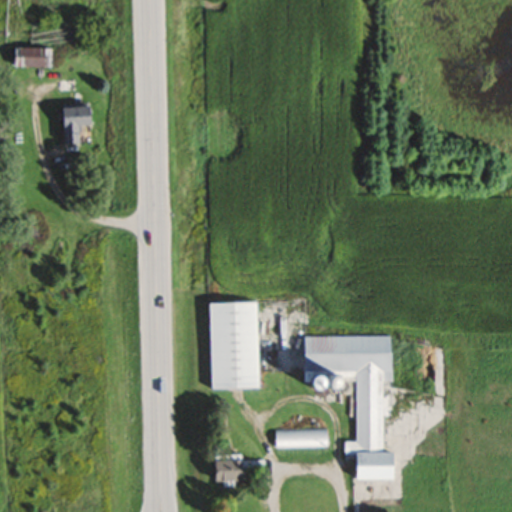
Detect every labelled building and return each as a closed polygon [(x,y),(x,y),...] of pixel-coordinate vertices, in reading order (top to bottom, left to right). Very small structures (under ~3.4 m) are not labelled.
[(48,67),(48,47),(11,47),(11,67),(48,67)] [(75,125),(86,125),(86,107),(59,107),(60,144),(75,143),(75,125)] [(23,233),(40,230),(38,218),(22,220),(23,233)] [(254,302),(206,303),(207,388),(255,387),(254,302)] [(388,335),(301,336),(302,375),(353,375),(354,442),(343,442),(343,452),(352,452),(352,480),(390,479),(390,452),(380,452),(380,380),(389,380),(388,335)] [(262,471),(262,459),(211,459),(211,481),(238,481),(238,471),(262,471)]
